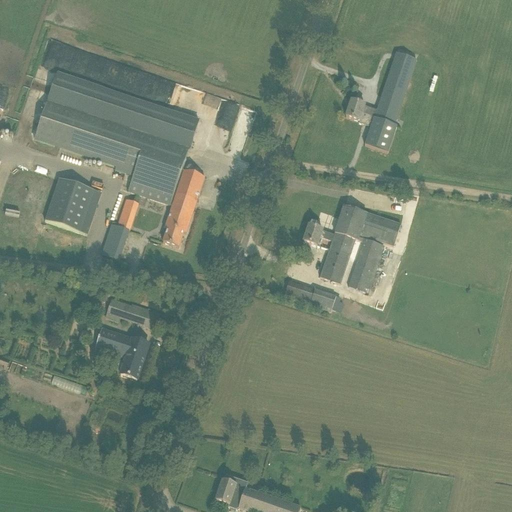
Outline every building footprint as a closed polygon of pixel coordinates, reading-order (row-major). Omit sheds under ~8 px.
[(365,108),(351,103),(346,119),(359,124),(358,125),(371,129),(365,147),(387,155),(397,129),(394,128),(416,62),(396,55),(377,112),(365,108)] [(93,60),(87,79),(114,86),(119,67),(93,60)] [(166,206),(171,208),(199,124),(57,76),(35,142),(127,173),(125,177),(133,179),(128,194),(166,207),(166,206)] [(41,175),(44,169),(23,161),(21,167),(41,175)] [(205,181),(205,180),(184,173),(184,174),(172,208),(173,208),(165,232),(167,233),(163,245),(178,250),(183,235),(186,236),(204,180),(205,181)] [(80,235),(94,193),(59,182),(45,224),(80,235)] [(124,209),(136,213),(138,206),(126,202),(124,209)] [(357,264),(348,290),(365,295),(381,247),(364,242),(359,240),(360,237),(394,248),(401,227),(344,208),(339,221),(332,218),(320,214),(317,222),(318,223),(316,230),(309,228),(303,244),(317,249),(320,240),(332,244),(320,280),(340,287),(349,261),(357,264)] [(297,287),(289,284),(284,299),(292,302),(297,287)] [(340,312),(343,302),(315,293),(310,308),(331,315),(332,310),(336,312),(337,311),(340,312)] [(107,315),(139,326),(143,313),(111,302),(107,315)] [(137,383),(149,347),(132,342),(102,332),(95,350),(126,361),(120,377),(137,383)] [(0,358),(0,366),(4,368),(3,371),(7,372),(10,361),(7,360),(6,363),(1,362),(2,359),(0,358)] [(227,478),(225,484),(222,483),(216,503),(228,507),(228,509),(236,511),(238,511),(239,511),(242,511),(300,511),(301,510),(245,491),(245,492),(236,489),(238,482),(227,478)]
